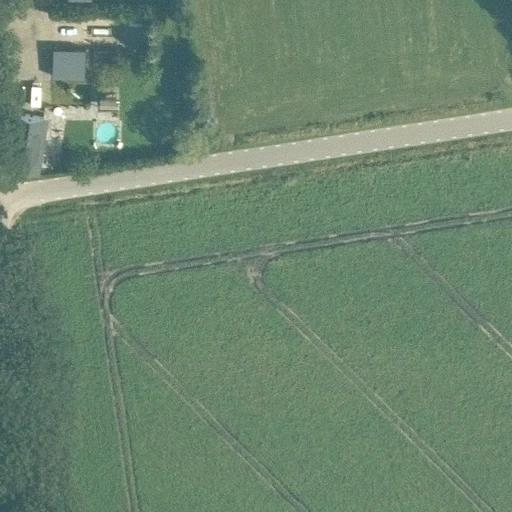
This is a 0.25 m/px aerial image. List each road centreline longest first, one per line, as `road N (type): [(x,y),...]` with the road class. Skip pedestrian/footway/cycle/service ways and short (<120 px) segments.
road 1 (unclassified): [(511,116),(27,190),(0,187)]
road 2 (unclassified): [(37,511),(0,243)]
